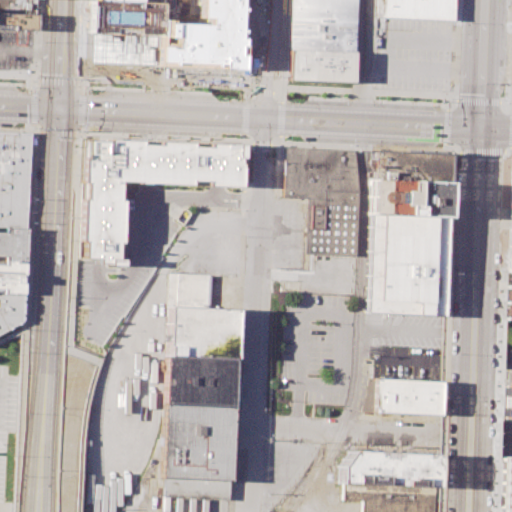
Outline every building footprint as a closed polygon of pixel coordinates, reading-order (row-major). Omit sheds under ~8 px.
[(0,0),(0,12),(34,14),(34,0),(0,0)] [(240,0),(238,71),(85,65),(86,33),(86,0),(240,0)] [(354,0),(351,82),(287,80),(288,0),(354,0)] [(451,20),(451,0),(375,0),(375,17),(451,20)] [(33,31),(0,30),(0,12),(34,14),(33,31)] [(0,227),(24,228),(29,132),(0,130),(0,227)] [(80,139),(74,263),(119,264),(122,182),(238,186),(239,145),(80,139)] [(284,146),(282,196),(305,197),(303,252),(354,254),(358,190),(353,149),(284,146)] [(447,152),(445,190),(367,187),(369,150),(447,152)] [(366,213),(444,216),(445,190),(367,187),(366,213)] [(366,213),(444,216),(440,311),(363,309),(366,213)] [(0,260),(23,262),(24,228),(0,227),(0,260)] [(21,294),(0,293),(0,260),(23,262),(21,294)] [(164,305),(165,273),(209,275),(208,307),(164,305)] [(0,293),(21,294),(20,322),(0,332),(0,293)] [(162,354),(164,305),(208,307),(233,308),(232,356),(162,354)] [(160,404),(162,354),(232,356),(239,357),(237,407),(230,407),(160,404)] [(503,386),(506,386),(507,370),(511,370),(511,419),(501,419),(503,386)] [(437,381),(436,414),(370,411),(371,378),(437,381)] [(226,500),(230,407),(160,404),(159,437),(157,477),(163,477),(162,497),(226,500)] [(433,454),(432,486),(341,483),(334,483),(335,467),(347,451),(433,454)] [(495,511),(499,455),(511,455),(511,511),(495,511)] [(341,483),(340,499),(359,500),(358,511),(430,511),(432,486),(341,483)]
